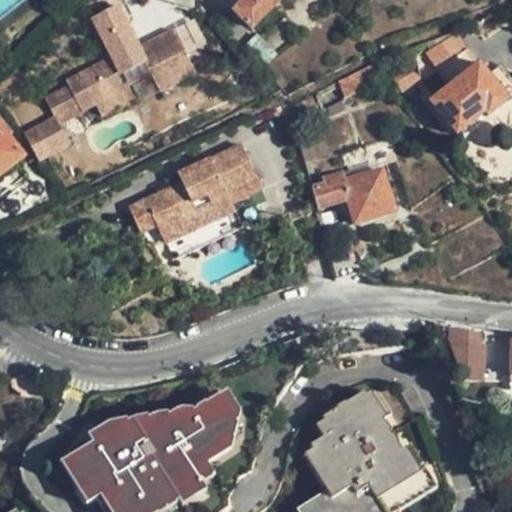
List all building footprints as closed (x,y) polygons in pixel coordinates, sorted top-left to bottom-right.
[(245,0),(232,13),(248,27),(275,0),(245,0)] [(116,5),(91,18),(112,61),(63,84),(66,91),(44,102),(54,123),(24,137),(39,165),(68,150),(58,131),(96,113),(130,96),(123,83),(149,71),(155,83),(159,92),(194,74),(173,31),(138,48),(116,5)] [(246,46),(265,62),(275,51),(256,35),(246,46)] [(449,84),(476,64),(464,48),(436,67),(449,84)] [(376,61),(335,82),(342,95),(383,74),(376,61)] [(504,100),(476,64),(449,84),(436,67),(412,82),(453,135),(474,117),(477,122),(504,100)] [(130,96),(155,83),(149,71),(123,83),(130,96)] [(135,106),(130,96),(96,113),(101,122),(135,106)] [(249,120),(259,139),(278,129),(269,110),(249,120)] [(0,177),(20,161),(6,143),(12,137),(0,122),(0,177)] [(171,261),(241,227),(229,202),(225,194),(256,178),(241,148),(237,142),(175,173),(182,186),(143,204),(154,226),(171,261)] [(327,186),(311,191),(316,210),(348,202),(354,224),(394,213),(383,172),(352,180),(350,174),(325,180),(327,186)] [(260,186),(256,178),(225,194),(229,202),(260,186)] [(126,212),(137,234),(154,226),(143,204),(126,212)] [(348,250),(328,255),(334,277),(353,272),(348,250)] [(481,365),(483,347),(460,344),(458,362),(481,365)] [(361,388),(377,413),(386,408),(370,382),(361,388)] [(417,477),(396,443),(377,413),(361,388),(359,384),(317,413),(326,427),(303,443),(331,487),(302,506),(305,511),(386,511),(385,511),(380,502),(417,477)] [(226,390),(242,414),(247,405),(235,385),(226,390)] [(219,469),(212,457),(206,448),(237,430),(242,427),(244,420),(242,414),(226,390),(224,387),(187,410),(182,402),(163,414),(159,407),(140,418),(138,414),(134,416),(94,441),(71,455),(96,496),(107,490),(120,511),(139,511),(151,506),(154,511),(155,511),(184,495),(183,490),(207,475),(208,477),(219,469)] [(94,441),(134,416),(131,411),(111,415),(87,430),(94,441)] [(206,448),(212,457),(233,442),(237,430),(206,448)] [(405,437),(396,443),(417,477),(380,502),(385,511),(433,480),(405,437)] [(96,496),(71,455),(62,461),(87,502),(96,496)] [(183,490),(184,495),(188,501),(213,485),(208,477),(207,475),(183,490)] [(120,511),(107,490),(96,496),(106,511),(120,511)]
